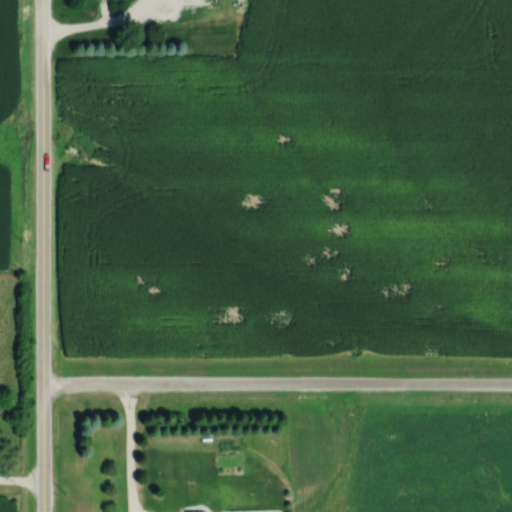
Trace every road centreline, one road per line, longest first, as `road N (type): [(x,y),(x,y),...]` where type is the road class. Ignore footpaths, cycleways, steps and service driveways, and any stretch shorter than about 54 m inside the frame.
road 1 (tertiary): [(44,511),(42,0)]
road 2 (residential): [(44,382),(511,381)]
